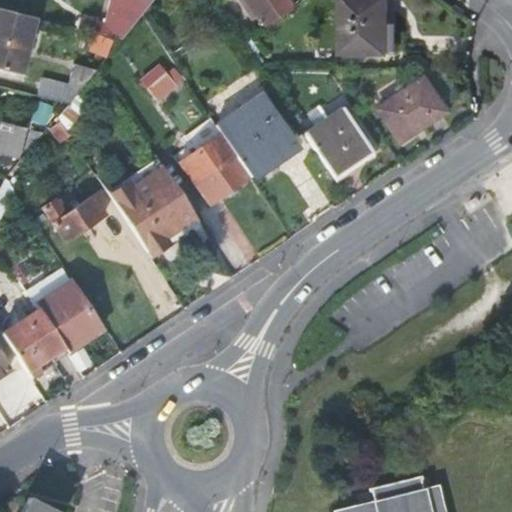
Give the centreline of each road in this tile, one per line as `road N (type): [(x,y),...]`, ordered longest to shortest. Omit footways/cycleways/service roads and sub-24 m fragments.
road 1 (secondary): [(511,132),(325,257),(269,319)]
road 2 (track): [(388,369),(502,293),(476,259)]
